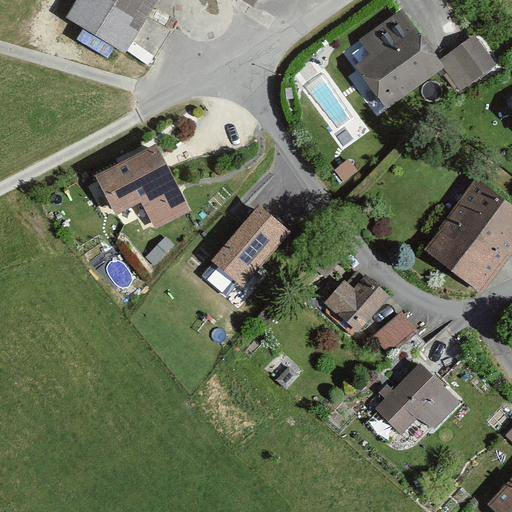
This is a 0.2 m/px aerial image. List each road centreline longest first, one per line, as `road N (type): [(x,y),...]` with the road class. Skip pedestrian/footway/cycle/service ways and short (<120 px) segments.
road 1 (residential): [(238,75),(367,259),(420,301),(470,314)]
road 2 (track): [(175,102),(0,193)]
road 3 (track): [(175,102),(0,50)]
road 4 (residential): [(343,0),(238,75)]
